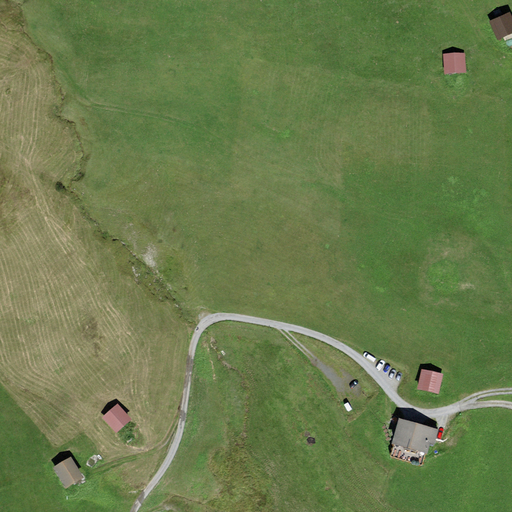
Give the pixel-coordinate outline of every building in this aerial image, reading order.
[(511,33),(511,17),(509,12),(489,21),(497,40),(511,33)] [(464,52),(443,53),(444,73),(465,72),(464,52)] [(443,374),(421,369),(417,388),(438,394),(443,374)] [(117,404),(102,417),(115,433),(131,419),(117,404)] [(438,429),(399,417),(391,443),(427,453),(430,443),(434,444),(438,429)] [(71,456),(53,466),(65,487),(83,477),(71,456)]
